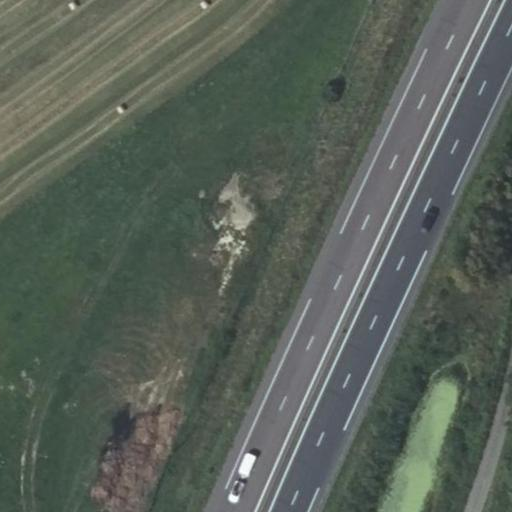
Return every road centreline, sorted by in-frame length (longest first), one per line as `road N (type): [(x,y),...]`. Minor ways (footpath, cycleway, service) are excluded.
road 1 (motorway): [(462,0),(295,341),(225,511)]
road 2 (motorway): [(292,511),(358,351),(511,30)]
road 3 (residential): [(465,511),(511,352)]
